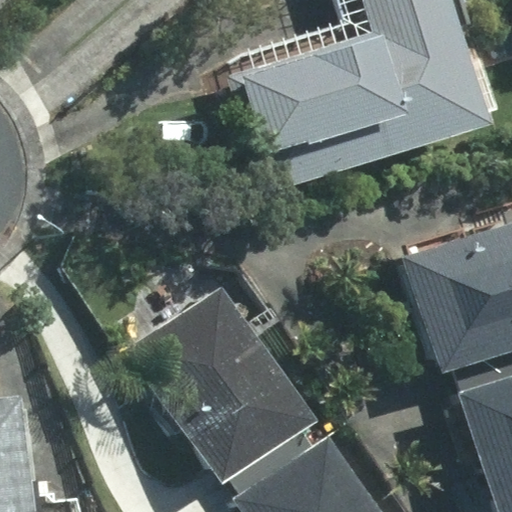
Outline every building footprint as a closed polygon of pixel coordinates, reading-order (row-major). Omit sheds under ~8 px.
[(459,122),(420,0),(338,0),(348,31),(213,75),(250,189),(459,122)] [(437,361),(447,391),(511,369),(511,215),(380,257),(413,368),(437,361)] [(289,419),(205,291),(114,349),(197,478),(289,419)] [(511,511),(511,369),(447,391),(432,395),(470,511),(511,511)] [(0,511),(20,511),(10,396),(0,397),(0,511)] [(349,511),(301,439),(209,499),(216,511),(349,511)]
